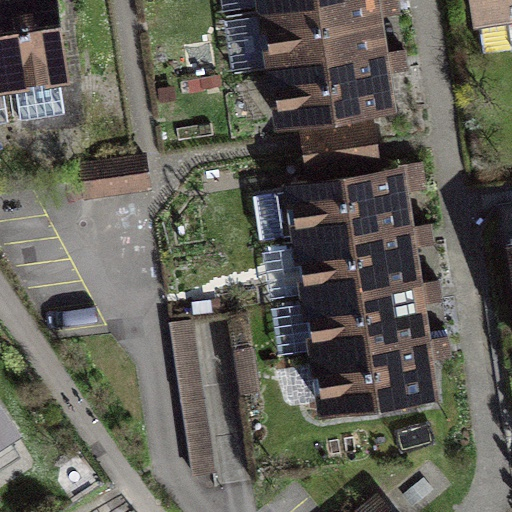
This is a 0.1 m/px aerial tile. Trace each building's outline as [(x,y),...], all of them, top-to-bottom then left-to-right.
[(0,0),(0,79),(65,69),(53,0),(0,0)] [(392,107),(375,0),(264,0),(283,123),(392,107)] [(511,0),(475,0),(478,17),(511,12),(511,0)] [(146,156),(82,165),(85,199),(150,191),(146,156)] [(438,393),(404,169),(296,185),(331,409),(438,393)] [(0,431),(11,425),(0,406),(0,431)] [(400,511),(387,496),(367,511),(400,511)]
